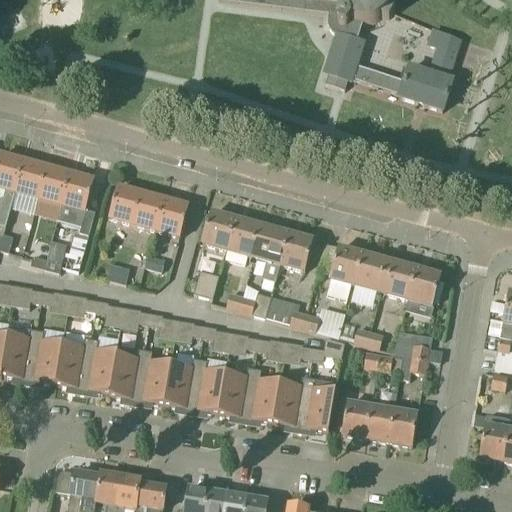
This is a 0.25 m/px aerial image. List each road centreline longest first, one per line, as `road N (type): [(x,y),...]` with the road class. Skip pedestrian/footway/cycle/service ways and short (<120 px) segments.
road 1 (residential): [(475,231),(0,106)]
road 2 (residential): [(430,489),(38,427)]
road 3 (residential): [(430,489),(475,231)]
